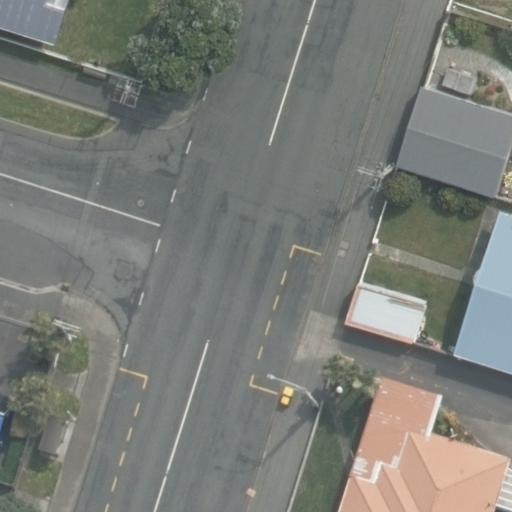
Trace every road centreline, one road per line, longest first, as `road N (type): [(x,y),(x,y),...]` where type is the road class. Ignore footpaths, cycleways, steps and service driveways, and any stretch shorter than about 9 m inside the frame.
road 1 (residential): [(156,511),(240,247)]
road 2 (residential): [(240,247),(317,0)]
road 3 (residential): [(240,247),(0,171)]
